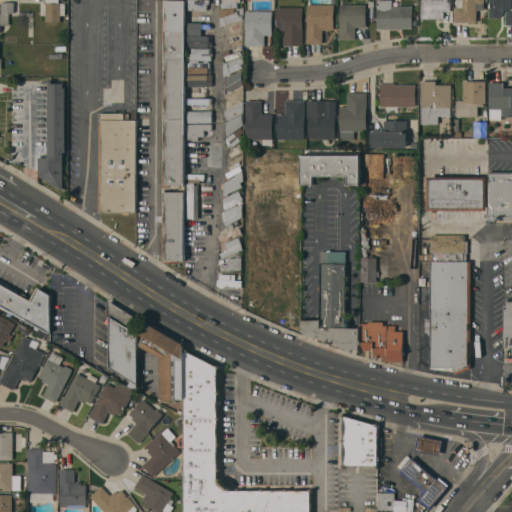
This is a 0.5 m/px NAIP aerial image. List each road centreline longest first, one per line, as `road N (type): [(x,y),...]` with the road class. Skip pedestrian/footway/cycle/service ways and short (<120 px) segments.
road 1 (secondary): [(393,398),(252,348),(35,219)]
road 2 (residential): [(511,53),(389,56),(336,70),(260,75)]
road 3 (secondary): [(393,398),(417,422),(481,447),(459,511)]
road 4 (residential): [(117,463),(26,415),(0,414)]
